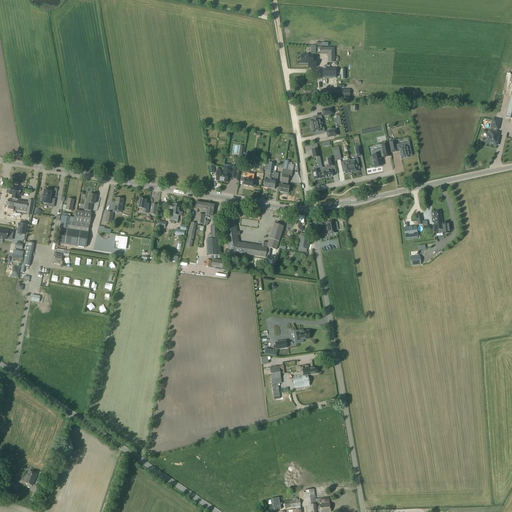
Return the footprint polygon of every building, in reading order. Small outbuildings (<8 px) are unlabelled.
[(334,48),(320,48),(320,54),(328,54),(328,62),(334,62),(334,48)] [(313,56),(301,56),(301,64),(308,64),(308,68),(316,68),(316,61),(313,61),(313,56)] [(323,70),(323,78),(336,78),(336,70),(323,70)] [(322,90),(322,98),(349,98),(349,90),(322,90)] [(322,125),(321,116),(311,119),(311,121),(310,121),(311,127),(322,125)] [(488,135),(486,143),(496,146),(498,138),(499,133),(497,133),(496,132),(497,129),(498,130),(500,121),(493,119),(491,128),(492,128),(492,131),(489,131),(488,136),(488,135)] [(324,133),(322,125),(311,127),(312,133),(314,133),(314,135),(324,133)] [(411,156),(409,143),(395,146),(394,140),(389,141),(391,153),(397,152),(396,150),(399,149),(401,159),(409,158),(409,157),(411,156)] [(311,146),(312,150),(311,150),(313,158),(319,157),(318,149),(317,149),(316,144),(311,146)] [(374,164),(375,168),(382,166),(380,158),(383,157),(384,158),(389,156),(387,144),(381,145),(382,151),(375,152),(376,155),(372,156),(373,159),(372,160),(373,164),(374,164)] [(338,148),(332,149),(335,161),(341,160),(338,148)] [(329,167),(322,168),(323,176),(324,178),(332,176),(332,177),(333,176),(332,173),(335,172),(332,158),(327,159),(329,167)] [(357,159),(349,161),(351,172),(357,171),(357,170),(359,169),(357,159)] [(351,172),(349,161),(341,163),(343,173),(345,172),(345,174),(351,172)] [(265,179),(263,188),(274,189),(276,181),(277,181),(278,173),(273,173),(274,166),(269,165),(265,164),(264,170),(266,171),(266,173),(267,174),(267,171),(268,171),(266,179),(265,179)] [(232,165),(232,170),(224,168),(223,174),(222,182),(227,183),(228,178),(230,178),(230,179),(238,181),(240,166),(232,165)] [(323,176),(322,168),(322,167),(317,168),(317,167),(313,168),(313,171),(312,171),(314,180),(321,179),(320,176),(323,176)] [(280,186),(279,192),(284,193),(284,194),(284,195),(287,195),(287,194),(288,194),(289,187),(285,186),(285,184),(287,184),(289,176),(291,176),(292,171),(283,170),(281,183),(281,186),(280,186)] [(252,187),(253,180),(247,179),(248,173),(242,172),(241,177),(245,178),(244,185),(252,187)] [(8,200),(7,206),(16,207),(16,210),(27,212),(28,204),(17,202),(17,201),(18,196),(19,197),(21,188),(17,187),(17,188),(10,187),(9,195),(13,195),(12,200),(8,200)] [(42,198),(41,201),(42,202),(42,204),(44,204),(44,206),(52,207),(53,205),(54,206),(55,200),(51,199),(52,192),(44,191),(43,196),(42,196),(42,198)] [(86,198),(85,209),(91,210),(92,204),(95,204),(96,196),(89,195),(89,199),(86,198)] [(113,210),(112,211),(113,211),(119,212),(121,212),(121,211),(123,200),(115,198),(114,206),(113,205),(113,210)] [(66,206),(66,210),(72,211),(75,200),(68,199),(66,206)] [(140,199),(138,208),(144,209),(144,213),(147,213),(149,204),(146,204),(147,201),(140,199)] [(210,208),(207,208),(208,205),(197,203),(196,208),(202,209),(202,212),(206,213),(206,216),(208,216),(209,211),(210,208)] [(169,204),(168,210),(172,210),(171,220),(178,221),(179,216),(182,216),(182,213),(179,213),(180,206),(173,205),(169,204)] [(208,204),(208,205),(207,208),(210,208),(209,211),(208,216),(206,216),(205,218),(209,218),(209,216),(213,217),(214,210),(213,210),(214,206),(212,205),(212,204),(208,204)] [(16,208),(3,205),(2,211),(15,214),(16,208)] [(61,228),(58,244),(86,248),(88,233),(87,233),(88,226),(90,226),(92,213),(76,211),(75,218),(62,216),(60,228),(61,228)] [(441,212),(433,213),(435,230),(440,230),(440,225),(442,225),(442,224),(441,212)] [(294,217),(292,229),(302,231),(304,218),(294,217)] [(234,218),(224,220),(230,252),(232,253),(232,255),(242,257),(243,255),(265,258),(266,258),(269,259),(269,255),(270,252),(270,249),(276,251),(283,227),(274,224),(268,244),(265,244),(265,243),(262,243),(262,247),(239,243),(237,236),(240,235),(239,233),(237,233),(234,218)] [(253,226),(254,221),(242,218),(241,224),(243,225),(242,228),(245,228),(246,223),(250,224),(250,225),(253,226)] [(334,221),(326,223),(328,235),(336,233),(334,221)] [(29,225),(21,223),(19,233),(27,235),(29,225)] [(187,243),(191,244),(192,244),(196,224),(191,223),(187,243)] [(450,233),(449,223),(442,224),(442,225),(440,225),(440,230),(442,229),(443,234),(450,233)] [(209,243),(207,243),(209,256),(222,255),(221,239),(220,240),(219,227),(211,227),(212,235),(208,235),(209,243)] [(417,237),(416,227),(404,228),(405,239),(417,237)] [(176,229),(175,235),(184,237),(185,231),(176,229)] [(0,230),(0,238),(11,240),(12,236),(8,235),(8,231),(0,230)] [(300,236),(298,248),(307,250),(309,238),(300,236)] [(119,237),(116,237),(116,241),(119,241),(118,244),(118,249),(121,249),(125,250),(127,238),(119,237)] [(28,243),(23,265),(29,266),(34,244),(28,243)] [(22,259),(23,257),(22,257),(23,254),(23,252),(13,250),(12,257),(22,259)] [(56,251),(55,261),(61,262),(63,252),(56,251)] [(169,253),(168,260),(178,262),(179,255),(169,253)] [(420,256),(410,257),(411,266),(421,265),(420,256)] [(454,313),(451,306),(445,309),(447,315),(454,313)] [(300,331),(293,332),(295,344),(303,343),(302,340),(309,339),(309,337),(310,337),(309,333),(308,331),(300,332),(300,331)] [(285,341),(275,343),(276,350),(286,348),(285,341)] [(279,366),(270,368),(272,380),(281,379),(279,366)] [(308,376),(308,375),(318,374),(317,367),(303,369),(303,368),(300,368),(301,373),(303,372),(304,377),(308,376)] [(310,386),(308,376),(304,377),(293,379),(294,389),(310,386)] [(277,386),(269,387),(274,416),(278,416),(276,405),(280,405),(277,386)] [(321,393),(290,400),(291,407),(297,406),(298,412),(324,407),(322,400),(321,393)] [(28,470),(23,482),(32,486),(37,474),(28,470)] [(11,482),(8,489),(16,492),(19,485),(11,482)] [(314,490),(303,491),(305,506),(316,505),(314,490)] [(300,500),(284,502),(285,508),(300,506),(300,500)]
